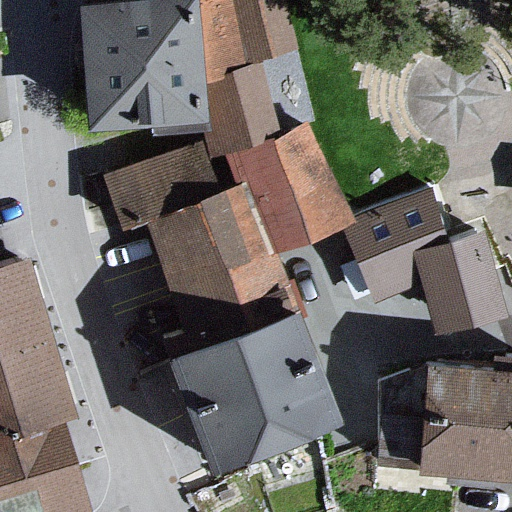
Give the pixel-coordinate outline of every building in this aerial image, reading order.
[(201,0),(185,0),(85,10),(92,136),(218,125),(201,0)] [(297,48),(286,0),(201,0),(218,125),(220,138),(227,160),(281,143),(259,61),(297,48)] [(311,132),(281,143),(227,160),(238,193),(265,256),(277,252),(359,223),(311,132)] [(220,138),(108,175),(126,230),(151,222),(238,193),(227,160),(220,138)] [(419,251),(449,244),(431,186),(354,214),(359,223),(347,228),(377,301),(426,281),(419,251)] [(265,256),(238,193),(151,222),(196,363),(305,323),(277,252),(265,256)] [(449,244),(419,251),(426,281),(438,331),(503,316),(485,236),(449,244)] [(0,511),(99,511),(31,258),(0,266),(0,511)] [(342,425),(305,323),(196,363),(178,370),(216,471),(342,425)] [(511,485),(511,377),(432,369),(420,476),(511,485)]
